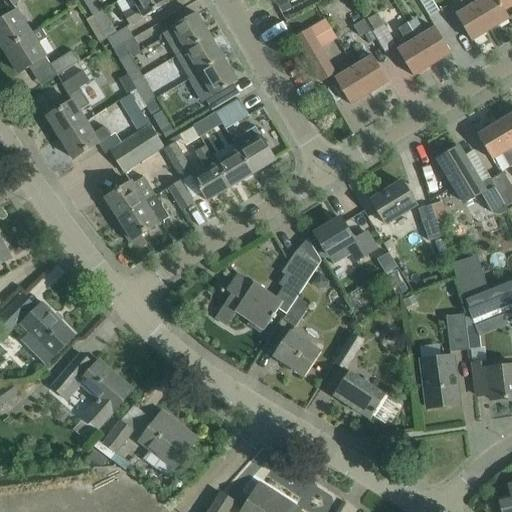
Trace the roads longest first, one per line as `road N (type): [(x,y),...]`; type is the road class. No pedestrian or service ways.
road 1 (residential): [(430,511),(202,374),(120,298)]
road 2 (residential): [(120,298),(327,173)]
road 3 (residential): [(327,173),(511,63)]
road 4 (residential): [(120,298),(56,220),(0,132)]
road 5 (residential): [(327,173),(225,0)]
